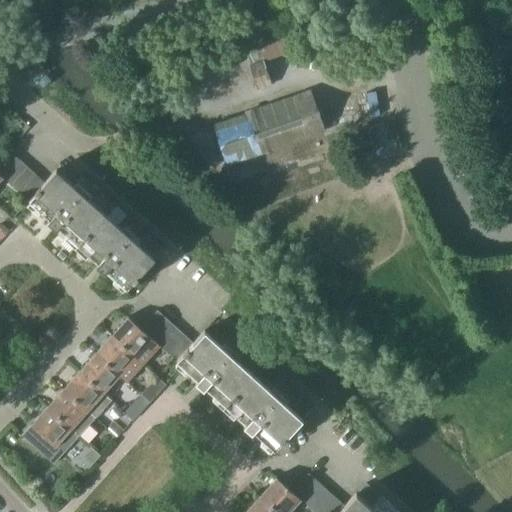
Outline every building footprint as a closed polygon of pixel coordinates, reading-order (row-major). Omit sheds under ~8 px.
[(263,61),(301,48),(301,47),(293,24),(242,42),(258,89),(271,84),(263,61)] [(215,124),(216,129),(229,164),(323,131),(309,91),(215,124)] [(383,122),(364,129),(344,136),(355,168),(395,155),(383,122)] [(0,179),(2,177),(18,158),(8,150),(0,158),(0,179)] [(10,185),(26,166),(18,158),(2,177),(10,185)] [(19,192),(35,174),(26,166),(10,185),(19,192)] [(56,169),(44,182),(28,200),(49,219),(47,221),(55,229),(57,226),(97,263),(95,265),(103,272),(105,270),(126,289),(133,281),(133,282),(135,279),(154,258),(56,169)] [(28,200),(44,182),(35,174),(19,192),(28,200)] [(0,222),(0,240),(1,241),(10,231),(0,222)] [(166,335),(175,326),(156,309),(148,319),(166,335)] [(127,316),(111,334),(136,357),(144,364),(160,346),(158,344),(166,335),(148,319),(140,328),(127,316)] [(175,326),(166,335),(158,344),(167,352),(184,334),(175,326)] [(192,342),(176,360),(197,379),(195,381),(203,389),(205,387),(245,423),(243,425),(251,433),(253,430),(274,449),(302,419),(204,329),(192,342)] [(144,364),(136,357),(111,334),(95,352),(120,374),(128,382),(144,364)] [(176,360),(192,342),(184,334),(167,352),(176,360)] [(120,374),(95,352),(79,370),(104,392),(120,374)] [(112,400),(104,392),(79,370),(63,387),(96,417),(112,400)] [(148,385),(141,393),(149,400),(156,392),(148,385)] [(96,417),(63,387),(46,406),(79,435),(96,417)] [(132,403),(125,411),(132,418),(139,410),(132,403)] [(79,435),(46,406),(30,424),(21,434),(54,463),(79,435)] [(113,421),(107,428),(116,436),(122,429),(113,421)] [(300,482),(318,497),(326,489),(308,473),(300,482)] [(318,497),(300,482),(292,491),(276,477),(260,495),(278,511),(289,511),(301,499),(309,507),(318,497)] [(318,497),(309,507),(315,511),(322,511),(335,497),(326,489),(318,497)] [(377,511),(356,493),(344,505),(338,511),(377,511)] [(278,511),(260,495),(244,511),(278,511)] [(335,497),(322,511),(338,511),(344,505),(335,497)]
